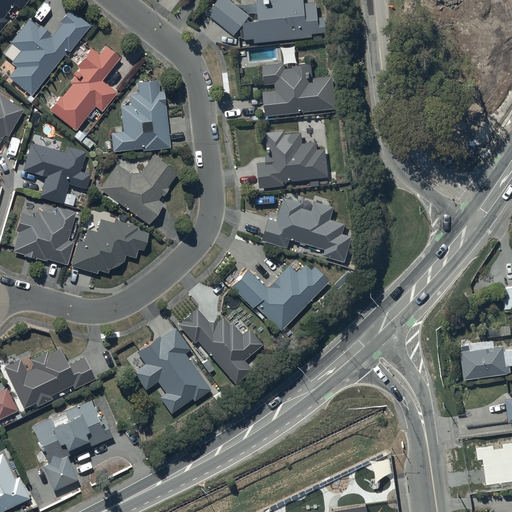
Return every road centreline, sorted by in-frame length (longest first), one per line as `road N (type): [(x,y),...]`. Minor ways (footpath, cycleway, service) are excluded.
road 1 (residential): [(117,0),(176,46),(196,73),(212,199),(208,225),(190,252),(124,305),(91,312),(0,295)]
road 2 (secondary): [(102,511),(206,458),(353,357)]
road 3 (secondary): [(431,450),(399,393),(353,357)]
